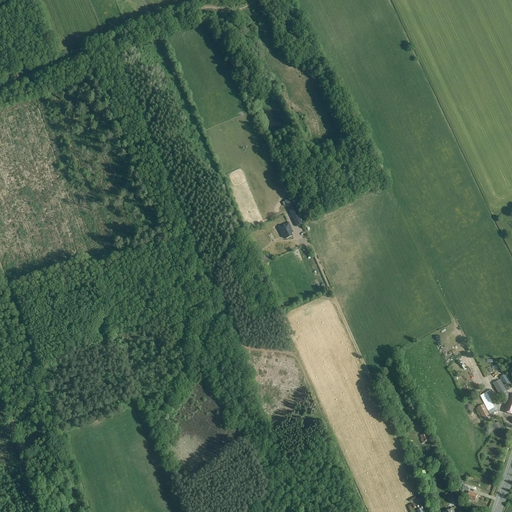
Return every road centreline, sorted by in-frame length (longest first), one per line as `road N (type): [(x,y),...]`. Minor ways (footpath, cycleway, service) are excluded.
road 1 (track): [(152,27),(239,223)]
road 2 (track): [(0,87),(152,27)]
road 3 (track): [(88,511),(37,378)]
